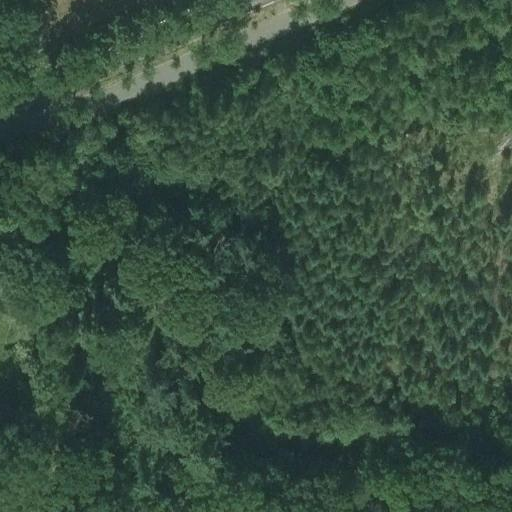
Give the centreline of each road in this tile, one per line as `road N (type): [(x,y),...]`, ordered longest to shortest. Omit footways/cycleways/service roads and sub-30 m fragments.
road 1 (unclassified): [(0,132),(108,98),(339,0)]
road 2 (secondary): [(0,106),(249,0)]
